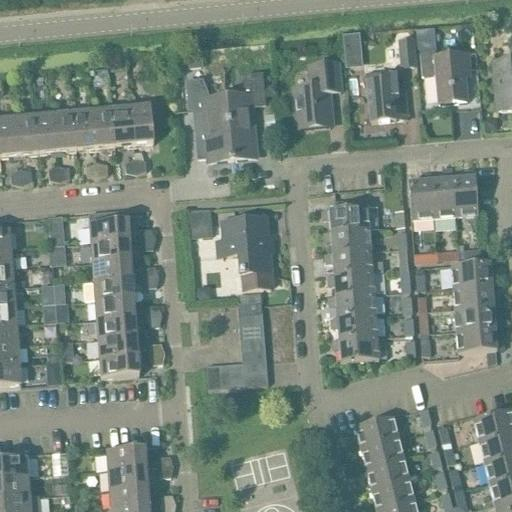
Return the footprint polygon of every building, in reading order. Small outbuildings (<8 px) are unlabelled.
[(359,37),(341,39),(343,51),(360,49),(359,37)] [(397,46),(400,73),(415,71),(412,44),(397,46)] [(419,57),(421,81),(434,80),(437,109),(466,107),(464,82),(470,81),(468,59),(434,62),(434,55),(419,57)] [(192,65),(177,66),(178,81),(193,79),(192,65)] [(511,65),(491,67),(496,116),(511,114),(511,65)] [(308,90),(293,92),(297,136),(330,133),(327,99),(341,98),(338,67),(306,70),(308,90)] [(366,87),(369,128),(406,124),(402,76),(384,78),(385,86),(366,87)] [(225,102),(231,166),(255,164),(250,112),(263,110),(260,79),(245,81),(241,101),(225,102)] [(207,169),(231,166),(225,102),(209,104),(201,85),(186,87),(189,118),(202,116),(207,169)] [(129,112),(132,152),(153,150),(150,110),(129,112)] [(109,113),(113,154),(132,152),(129,112),(109,113)] [(90,115),(93,156),(113,154),(109,113),(90,115)] [(70,117),(74,157),(93,156),(90,115),(70,117)] [(52,119),(55,159),(74,157),(70,117),(52,119)] [(273,118),(263,119),(264,131),(274,130),(273,118)] [(32,120),(36,161),(55,159),(52,119),(32,120)] [(14,122),(17,163),(36,161),(32,120),(14,122)] [(495,121),(482,122),(482,135),(496,134),(495,121)] [(0,123),(0,164),(17,163),(14,122),(0,123)] [(134,165),(135,181),(145,177),(145,167),(135,164),(134,165)] [(125,179),(135,181),(134,165),(124,169),(125,179)] [(94,169),(96,184),(98,185),(107,180),(107,170),(96,168),(94,169)] [(88,182),(96,184),(94,169),(87,172),(88,182)] [(49,186),(58,188),(56,172),(48,176),(49,186)] [(56,172),(58,188),(59,188),(69,184),(68,174),(58,172),(56,172)] [(429,185),(433,226),(454,224),(450,184),(451,183),(450,172),(443,173),(444,184),(430,185),(429,185)] [(18,176),(20,191),(21,192),(31,187),(30,178),(20,175),(18,176)] [(450,184),(454,224),(477,222),(474,182),(473,182),(472,175),(465,176),(466,182),(451,184),(451,183),(450,184)] [(10,189),(20,191),(18,176),(9,180),(10,189)] [(410,227),(433,226),(429,185),(430,185),(429,179),(422,179),(422,186),(407,187),(410,227)] [(404,233),(403,210),(393,211),(394,234),(404,233)] [(328,226),(328,237),(330,237),(369,234),(369,226),(375,226),(378,225),(380,224),(381,222),(381,220),(381,217),(380,215),(378,214),(376,214),(368,214),(368,212),(327,215),(320,216),(321,227),(328,226)] [(212,242),(209,216),(186,218),(188,243),(212,242)] [(237,262),(239,280),(240,297),(272,296),(270,278),(269,260),(272,259),(271,245),(268,245),(266,225),(221,228),(222,246),(216,246),(217,263),(237,262)] [(42,226),(33,226),(34,235),(42,235),(42,226)] [(88,229),(89,250),(130,247),(128,226),(88,229)] [(138,245),(138,246),(156,245),(156,244),(151,234),(141,235),(138,245)] [(330,259),(323,259),(371,257),(369,234),(330,237),(328,237),(321,238),(322,248),(329,248),(330,259)] [(0,235),(0,257),(11,256),(10,235),(0,235)] [(404,238),(396,238),(397,255),(406,255),(404,238)] [(152,255),(156,245),(138,246),(144,256),(152,255)] [(89,250),(91,269),(131,266),(130,247),(89,250)] [(413,259),(413,268),(441,267),(463,265),(480,264),(480,254),(463,256),(462,249),(457,249),(458,256),(440,258),(436,257),(413,259)] [(0,257),(0,275),(13,275),(11,256),(0,257)] [(371,257),(323,259),(324,270),(331,270),(332,280),(334,280),(334,281),(373,278),(373,277),(382,276),(382,266),(372,267),(371,257)] [(406,260),(397,260),(398,277),(407,276),(406,260)] [(91,269),(92,286),(83,286),(83,288),(132,284),(131,266),(91,269)] [(449,271),(450,293),(491,290),(498,290),(497,282),(490,283),(489,268),(449,271)] [(144,273),(142,283),(157,282),(158,282),(154,272),(144,273)] [(0,275),(0,294),(14,294),(13,275),(0,275)] [(333,291),(333,302),(335,302),(335,303),(374,299),(373,278),(334,281),(334,280),(332,280),(325,281),(325,292),(333,291)] [(423,279),(415,280),(416,298),(425,297),(423,279)] [(408,281),(399,281),(400,298),(409,298),(408,281)] [(159,283),(158,282),(157,282),(142,283),(142,284),(146,295),(156,294),(159,283)] [(84,305),(93,304),(93,306),(134,303),(132,284),(83,288),(84,305)] [(450,293),(452,315),(493,311),(493,313),(501,312),(500,304),(492,304),(491,290),(450,293)] [(0,294),(0,313),(15,312),(14,294),(0,294)] [(61,294),(54,295),(55,309),(62,308),(61,294)] [(334,312),(335,323),(337,323),(337,324),(376,321),(374,299),(335,303),(335,302),(333,302),(326,302),(327,313),(334,312)] [(425,302),(417,302),(418,319),(426,318),(425,302)] [(93,306),(95,326),(135,323),(134,303),(93,306)] [(410,303),(401,303),(402,320),(411,320),(410,303)] [(237,309),(237,320),(261,318),(260,307),(237,309)] [(147,312),(144,322),(160,321),(161,321),(157,311),(147,312)] [(452,315),(454,337),(455,337),(494,333),(501,333),(500,325),(494,326),(493,313),(493,311),(452,315)] [(0,313),(0,333),(17,333),(15,312),(0,313)] [(237,320),(238,332),(262,330),(261,318),(237,320)] [(67,319),(55,320),(56,327),(68,326),(67,319)] [(162,322),(161,321),(160,321),(144,322),(144,323),(149,333),(159,332),(162,322)] [(336,334),(337,345),(376,343),(378,342),(376,321),(337,324),(337,323),(335,323),(328,324),(329,335),(336,334)] [(95,326),(96,345),(137,342),(135,323),(95,326)] [(418,324),(420,339),(428,338),(427,323),(418,324)] [(412,324),(402,324),(403,342),(413,341),(412,324)] [(238,332),(239,344),(263,342),(262,330),(238,332)] [(0,333),(0,353),(19,352),(17,333),(0,333)] [(496,348),(494,333),(455,337),(454,337),(456,359),(496,356),(496,355),(503,355),(502,347),(496,348)] [(430,361),(428,338),(420,339),(421,353),(421,362),(430,361)] [(96,345),(98,364),(138,361),(137,342),(96,345)] [(240,356),(264,354),(263,342),(239,344),(240,356)] [(379,355),(378,342),(376,343),(337,345),(330,345),(331,356),(338,355),(339,368),(380,365),(380,364),(386,364),(385,355),(379,355)] [(404,346),(405,364),(414,363),(413,346),(404,346)] [(150,350),(148,360),(163,359),(165,359),(162,349),(150,350)] [(0,353),(0,372),(20,371),(19,352),(0,353)] [(242,369),(265,367),(264,354),(240,356),(242,369)] [(58,356),(49,357),(49,366),(59,365),(58,356)] [(162,370),(165,359),(163,359),(148,360),(148,361),(152,370),(162,370)] [(140,381),(138,361),(98,364),(99,384),(140,381)] [(58,366),(44,367),(45,374),(52,378),(59,377),(58,366)] [(242,369),(242,380),(266,378),(265,367),(242,369)] [(232,394),(244,393),(242,380),(242,369),(230,370),(232,394)] [(218,371),(221,395),(232,394),(230,370),(218,371)] [(0,391),(22,390),(20,371),(0,372),(0,391)] [(207,396),(221,395),(218,371),(205,372),(207,396)] [(242,380),(244,393),(267,391),(266,378),(242,380)] [(430,429),(426,414),(417,416),(421,431),(430,429)] [(471,425),(477,447),(511,437),(511,425),(509,415),(471,425)] [(353,432),(360,457),(398,447),(392,422),(353,432)] [(446,431),(437,433),(441,449),(450,447),(446,431)] [(426,453),(435,451),(431,435),(423,437),(426,453)] [(511,437),(477,447),(483,469),(511,461),(511,437)] [(360,457),(365,477),(404,470),(398,447),(360,457)] [(442,455),(444,463),(453,461),(451,453),(442,455)] [(105,457),(107,476),(145,473),(144,454),(105,457)] [(428,458),(430,466),(438,464),(437,456),(428,458)] [(511,461),(483,469),(488,491),(511,483),(511,461)] [(0,464),(0,483),(27,482),(26,463),(0,464)] [(159,464),(157,472),(172,471),(168,464),(159,464)] [(365,477),(370,500),(409,492),(404,470),(365,477)] [(173,473),(172,471),(157,472),(156,474),(160,484),(170,484),(173,473)] [(107,476),(108,493),(147,491),(145,473),(107,476)] [(448,479),(452,491),(460,489),(457,476),(448,479)] [(0,483),(0,501),(29,500),(27,482),(0,483)] [(511,483),(488,491),(493,509),(511,504),(511,483)] [(437,495),(446,493),(444,485),(435,487),(437,495)] [(67,487),(54,488),(55,498),(67,497),(67,487)] [(108,493),(109,511),(122,511),(148,510),(147,491),(108,493)] [(370,500),(373,511),(414,511),(409,492),(370,500)] [(438,500),(440,507),(449,506),(447,498),(438,500)] [(457,511),(456,511),(465,511),(463,499),(454,502),(457,511)] [(0,501),(0,511),(38,511),(38,501),(29,502),(29,500),(0,501)]
